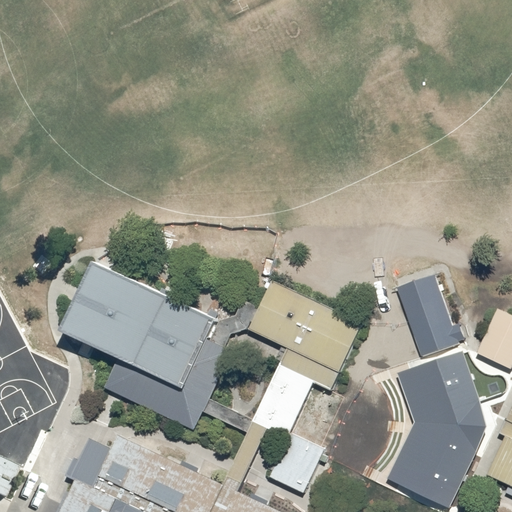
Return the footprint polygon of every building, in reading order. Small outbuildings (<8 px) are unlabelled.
[(99,264),(65,335),(120,361),(106,390),(116,395),(124,399),(197,433),(206,414),(209,408),(235,353),(228,349),(213,342),(209,340),(218,321),(99,264)] [(440,274),(400,289),(424,357),(464,343),(440,274)] [(290,350),(256,423),(261,425),(289,438),(291,433),(315,383),(328,389),(334,392),(366,323),(274,281),(263,303),(261,308),(250,332),(290,350)] [(250,332),(261,308),(246,301),(239,317),(222,322),(213,342),(228,349),(233,336),(250,332)] [(511,315),(501,310),(480,355),(511,370),(511,315)] [(511,399),(496,434),(505,438),(487,476),(511,487),(511,399)] [(388,511),(418,500),(383,428),(372,433),(349,444),(381,511),(388,511)] [(291,433),(289,438),(271,478),(306,495),(327,450),(291,433)] [(61,511),(302,511),(242,483),(237,493),(122,437),(97,488),(79,479),(61,511)] [(0,492),(6,495),(18,469),(0,460),(0,492)]
